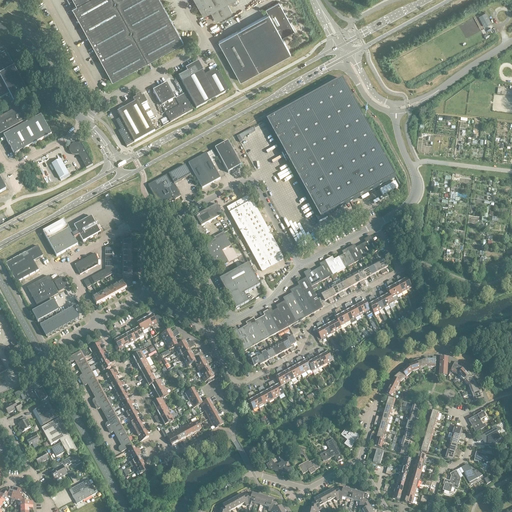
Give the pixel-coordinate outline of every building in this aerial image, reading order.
[(68,0),(72,7),(72,8),(73,8),(79,18),(80,22),(81,22),(87,33),(89,37),(90,40),(103,62),(104,65),(105,66),(107,69),(113,80),(128,72),(183,42),(177,30),(173,23),(160,0),(68,0)] [(194,0),(203,15),(203,16),(210,11),(215,21),(232,12),(227,3),(232,0),(194,0)] [(268,14),(225,38),(218,41),(240,81),(290,54),(282,38),(294,31),(278,2),(265,9),(268,14)] [(485,13),(482,14),(484,20),(482,21),(485,26),(490,23),(485,13)] [(6,52),(0,55),(0,98),(9,94),(14,103),(28,95),(6,52)] [(185,69),(187,72),(179,77),(182,82),(181,82),(196,109),(229,91),(216,69),(205,75),(203,71),(198,62),(185,69)] [(396,177),(342,79),(265,121),(267,124),(268,124),(291,166),(290,167),(294,174),(295,173),(320,219),(396,177)] [(153,91),(165,114),(170,123),(192,111),(184,95),(175,99),(167,83),(153,91)] [(142,97),(140,94),(136,96),(137,98),(133,99),(135,102),(117,112),(120,118),(116,121),(121,130),(118,132),(127,147),(155,131),(141,106),(147,103),(143,96),(142,97)] [(19,107),(0,117),(0,134),(26,120),(19,107)] [(51,135),(41,115),(4,136),(14,155),(51,135)] [(228,142),(212,150),(214,155),(217,153),(228,173),(241,166),(228,142)] [(79,154),(79,156),(86,169),(93,165),(81,143),(80,143),(81,145),(75,145),(74,145),(73,146),(72,146),(72,147),(71,147),(71,148),(71,149),(71,150),(71,151),(71,152),(72,153),(73,154),(74,154),(75,154),(75,155),(76,155),(79,154)] [(212,150),(188,163),(202,189),(220,179),(211,162),(217,159),(214,155),(212,150)] [(63,159),(54,163),(62,178),(71,173),(63,159)] [(162,178),(148,186),(160,208),(171,202),(170,201),(173,199),(173,200),(174,200),(174,201),(175,201),(176,200),(175,199),(180,196),(174,185),(191,176),(185,166),(168,175),(162,178)] [(249,195),(227,208),(262,271),(284,259),(249,195)] [(100,207),(111,201),(109,196),(97,202),(100,207)] [(103,212),(114,206),(111,201),(100,207),(103,212)] [(222,215),(217,205),(187,221),(191,228),(192,227),(194,230),(192,231),(198,242),(207,237),(201,227),(222,215)] [(106,218),(117,211),(114,206),(103,212),(106,218)] [(78,219),(89,213),(87,208),(75,214),(78,219)] [(109,223),(120,216),(117,211),(106,218),(109,223)] [(81,224),(92,218),(89,213),(78,219),(81,224)] [(67,226),(78,219),(75,214),(64,220),(67,226)] [(111,228),(123,222),(120,216),(109,223),(111,228)] [(84,230),(95,223),(92,218),(81,224),(84,230)] [(70,231),(81,224),(78,219),(67,226),(70,231)] [(87,235),(98,229),(95,223),(84,230),(87,235)] [(72,236),(84,230),(81,224),(70,231),(72,236)] [(45,238),(56,231),(53,226),(42,232),(45,238)] [(89,240),(101,234),(98,229),(87,235),(89,240)] [(75,241),(87,235),(84,230),(72,236),(75,241)] [(48,243),(59,237),(56,231),(45,238),(48,243)] [(215,239),(202,247),(205,252),(206,252),(210,259),(209,260),(215,271),(229,263),(222,251),(231,246),(223,233),(214,238),(215,239)] [(78,246),(89,240),(87,235),(75,241),(78,246)] [(378,251),(371,236),(364,240),(366,244),(361,246),(367,257),(378,251)] [(51,248),(62,242),(59,237),(48,243),(51,248)] [(53,253),(65,247),(62,242),(51,248),(53,253)] [(355,245),(348,249),(356,263),(367,257),(361,246),(356,249),(355,245)] [(37,247),(5,265),(16,284),(35,274),(33,269),(36,267),(33,262),(43,257),(37,247)] [(56,258),(68,252),(65,247),(53,253),(56,258)] [(356,263),(348,249),(342,252),(343,256),(339,258),(345,269),(356,263)] [(98,259),(95,254),(87,258),(93,268),(98,265),(98,259)] [(93,268),(87,258),(81,261),(87,271),(93,268)] [(332,258),(326,261),(334,275),(345,269),(339,258),(334,261),(332,258)] [(388,268),(383,259),(378,262),(384,274),(386,273),(384,269),(388,268)] [(87,271),(81,261),(74,265),(80,275),(87,271)] [(334,275),(326,261),(319,265),(321,268),(316,271),(322,282),(326,279),(328,278),(334,275)] [(384,274),(378,262),(372,265),(377,273),(380,272),(382,275),(384,274)] [(260,286),(248,264),(219,280),(236,310),(249,303),(244,294),(260,286)] [(377,273),(372,265),(367,268),(374,280),(376,278),(374,275),(377,273)] [(374,280),(367,268),(362,271),(367,279),(370,277),(372,281),(374,280)] [(303,273),(306,278),(311,288),(322,282),(316,271),(312,273),(310,270),(303,273)] [(367,279),(362,271),(357,274),(363,285),(366,284),(364,281),(367,279)] [(363,285),(357,274),(352,276),(356,285),(359,283),(361,287),(363,285)] [(48,276),(27,288),(37,306),(58,294),(57,292),(59,291),(59,292),(67,287),(63,278),(55,282),(55,281),(52,283),(48,276)] [(356,285),(352,276),(346,279),(353,291),(355,290),(353,286),(356,285)] [(319,301),(311,288),(306,278),(297,283),(299,286),(314,314),(323,309),(322,309),(320,304),(319,301)] [(412,288),(407,278),(401,281),(407,291),(412,288)] [(353,291),(346,279),(341,282),(346,291),(349,289),(351,292),(353,291)] [(122,281),(117,284),(122,292),(125,291),(125,289),(127,288),(126,288),(123,281),(122,281)] [(391,281),(389,282),(397,296),(402,293),(396,284),(394,286),(391,281)] [(407,291),(401,281),(396,284),(402,293),(407,291)] [(346,291),(341,282),(336,285),(342,297),(345,296),(343,292),(346,291)] [(397,296),(389,282),(387,283),(389,288),(386,290),(389,294),(392,299),(397,296)] [(336,285),(335,283),(329,286),(331,288),(335,296),(338,295),(340,298),(342,297),(336,285)] [(122,292),(117,284),(112,286),(117,294),(118,293),(119,294),(122,292)] [(117,294),(112,286),(107,289),(112,298),(115,296),(115,295),(117,294)] [(299,286),(290,291),(291,294),(292,294),(305,318),(314,314),(299,286)] [(335,296),(331,288),(325,291),(332,303),(334,301),(332,298),(335,296)] [(112,298),(107,289),(102,292),(107,299),(108,299),(109,300),(112,298)] [(332,303),(325,291),(320,294),(323,299),(319,301),(320,304),(324,301),(325,302),(328,300),(330,304),(332,303)] [(107,299),(102,292),(97,295),(102,303),(105,302),(105,300),(107,299)] [(379,293),(381,298),(379,299),(384,309),(389,306),(382,293),(381,292),(379,293)] [(383,292),(382,293),(389,306),(394,303),(392,299),(389,294),(386,296),(383,292)] [(292,294),(291,294),(283,299),(284,302),(285,302),(297,325),(301,323),(300,321),(305,318),(292,294)] [(102,303),(97,295),(92,297),(96,305),(98,304),(99,305),(102,303)] [(373,297),(372,298),(379,312),(384,309),(379,299),(376,301),(373,297)] [(359,298),(357,299),(365,313),(370,311),(365,301),(362,303),(359,298)] [(379,312),(372,298),(370,299),(372,303),(369,305),(374,314),(379,312)] [(365,313),(357,299),(355,300),(358,305),(355,307),(360,316),(365,313)] [(48,317),(52,314),(51,313),(52,313),(54,316),(55,315),(53,312),(54,311),(55,313),(59,311),(59,312),(60,311),(54,301),(43,307),(48,317)] [(285,302),(284,302),(276,307),(278,310),(287,328),(293,325),(293,327),(297,325),(285,302)] [(347,305),(350,309),(355,319),(360,316),(355,307),(352,308),(349,303),(347,305)] [(55,332),(58,331),(59,331),(59,330),(59,331),(59,330),(62,328),(63,329),(63,328),(63,329),(63,328),(66,326),(66,327),(67,326),(70,324),(71,324),(74,322),(75,322),(78,320),(79,320),(78,320),(79,320),(80,319),(76,312),(77,311),(76,310),(78,310),(75,305),(40,325),(40,326),(41,326),(40,326),(46,337),(47,337),(48,337),(47,337),(51,335),(52,335),(51,335),(55,333),(55,332)] [(48,317),(43,307),(32,312),(38,323),(39,323),(38,323),(38,322),(42,320),(41,319),(42,318),(44,321),(45,321),(43,318),(44,317),(45,319),(48,317)] [(271,309),(267,311),(279,333),(287,328),(278,310),(273,313),(271,309)] [(337,310),(340,315),(347,327),(352,325),(351,324),(345,312),(342,314),(339,309),(337,310)] [(350,309),(345,312),(351,324),(356,321),(355,319),(350,309)] [(279,333),(267,311),(263,313),(265,317),(260,320),(270,338),(279,333)] [(152,315),(147,318),(152,327),(157,324),(152,315)] [(347,327),(340,315),(335,318),(336,320),(340,327),(341,329),(342,330),(347,327)] [(152,327),(147,318),(142,321),(147,329),(152,327)] [(326,319),(328,325),(326,326),(331,335),(336,332),(331,323),(328,318),(326,319)] [(254,319),(249,321),(261,342),(270,338),(260,320),(255,322),(254,319)] [(336,320),(331,323),(336,332),(341,329),(340,327),(336,320)] [(147,329),(142,321),(137,323),(139,328),(139,327),(142,332),(147,329)] [(261,342),(249,321),(245,323),(247,327),(243,329),(252,347),(261,342)] [(321,322),(318,323),(321,328),(326,337),(331,335),(326,326),(323,327),(322,326),(323,326),(321,322)] [(321,328),(318,323),(317,324),(320,329),(316,331),(316,332),(321,340),(326,337),(321,328)] [(139,327),(139,328),(134,330),(139,339),(144,336),(142,332),(139,327)] [(127,329),(129,333),(134,342),(139,339),(134,330),(131,332),(129,328),(127,329)] [(236,328),(232,331),(244,352),(252,347),(243,329),(238,332),(236,328)] [(172,333),(170,330),(161,335),(163,340),(173,335),(177,333),(176,331),(172,333)] [(119,332),(117,333),(124,347),(129,344),(124,335),(121,337),(119,332)] [(124,347),(117,333),(115,334),(118,339),(114,341),(119,350),(124,347)] [(134,342),(129,333),(128,334),(124,335),(129,344),(134,342)] [(176,340),(173,335),(163,340),(166,345),(176,340)] [(296,343),(292,335),(286,338),(287,340),(293,350),(295,349),(293,345),(296,343)] [(178,345),(176,340),(166,345),(169,351),(176,347),(178,345)] [(287,340),(282,343),(286,351),(290,349),(292,353),(294,352),(293,350),(287,340)] [(187,344),(185,341),(178,345),(176,347),(179,352),(188,346),(192,344),(191,342),(187,344)] [(101,343),(96,345),(95,343),(89,347),(90,348),(93,353),(100,349),(99,346),(102,344),(101,343)] [(286,351),(282,343),(277,346),(283,357),(285,356),(283,353),(286,351)] [(191,351),(188,346),(179,352),(181,357),(191,351)] [(283,357),(277,346),(271,349),(276,357),(279,355),(281,359),(283,357)] [(8,360),(13,357),(21,352),(18,347),(9,351),(8,348),(5,350),(7,353),(4,354),(8,361),(8,360)] [(102,352),(100,349),(93,353),(95,358),(106,352),(105,351),(102,352)] [(276,357),(271,349),(266,351),(273,363),(275,362),(273,359),(276,357)] [(81,351),(69,358),(69,359),(70,362),(72,363),(74,361),(77,366),(86,361),(81,351)] [(192,354),(191,351),(181,357),(184,362),(194,356),(198,354),(197,351),(192,354)] [(273,363),(266,351),(261,354),(265,363),(268,361),(270,364),(273,363)] [(107,354),(106,352),(95,358),(98,363),(106,359),(104,356),(107,354)] [(146,359),(142,352),(133,357),(137,364),(146,359)] [(327,352),(322,355),(327,364),(332,361),(333,362),(335,361),(333,356),(330,358),(327,352)] [(265,363),(261,354),(256,357),(255,357),(261,367),(262,369),(264,368),(262,364),(265,363)] [(255,355),(249,358),(247,360),(252,368),(257,365),(259,369),(261,367),(255,357),(256,357),(255,355)] [(327,364),(322,355),(317,358),(322,367),(327,364)] [(196,361),(194,356),(184,362),(187,367),(194,363),(196,361)] [(154,365),(150,357),(146,359),(137,364),(141,372),(150,367),(154,365)] [(206,362),(203,357),(196,361),(194,363),(197,368),(206,362)] [(300,357),(298,358),(306,373),(311,370),(307,363),(308,363),(306,360),(303,362),(300,357)] [(430,360),(426,360),(427,367),(435,368),(436,357),(433,357),(432,359),(430,359),(430,360)] [(307,375),(306,373),(298,358),(296,359),(299,364),(296,366),(301,376),(305,373),(306,375),(307,375)] [(322,367),(317,358),(312,360),(317,369),(322,367)] [(447,376),(448,363),(445,363),(445,359),(440,358),(439,376),(447,376)] [(107,362),(106,359),(98,363),(100,368),(111,362),(110,360),(107,362)] [(420,361),(419,359),(416,360),(419,370),(427,367),(426,360),(422,361),(422,360),(420,361)] [(210,360),(206,362),(197,368),(199,373),(209,368),(207,364),(211,362),(210,360)] [(317,369),(312,360),(308,363),(307,363),(311,370),(312,372),(317,369)] [(419,370),(416,360),(413,361),(414,363),(411,364),(408,366),(412,372),(419,370)] [(89,366),(86,361),(77,366),(80,371),(89,366)] [(112,363),(111,362),(100,368),(103,372),(111,368),(109,365),(112,363)] [(458,363),(455,362),(450,371),(458,375),(462,369),(459,367),(459,366),(457,365),(458,363)] [(288,369),(289,370),(286,372),(291,381),(296,378),(291,369),(290,368),(288,364),(286,365),(287,369),(288,369)] [(94,375),(89,366),(80,371),(82,375),(80,376),(79,378),(81,382),(94,375)] [(301,376),(296,366),(291,369),(296,378),(301,376)] [(412,372),(408,366),(405,368),(404,367),(402,369),(401,368),(399,370),(406,378),(412,372)] [(154,374),(150,367),(141,372),(145,379),(154,374)] [(212,372),(209,368),(199,373),(202,378),(212,372)] [(465,372),(462,369),(458,375),(463,381),(471,374),(469,371),(467,373),(466,371),(465,372)] [(216,370),(212,372),(202,378),(205,383),(207,382),(208,383),(208,384),(216,380),(214,378),(213,374),(217,372),(216,370)] [(406,378),(399,370),(396,372),(398,373),(396,375),(396,376),(393,378),(400,383),(406,378)] [(105,375),(107,380),(118,374),(117,373),(114,374),(112,371),(105,375)] [(291,381),(286,372),(281,374),(286,384),(291,381)] [(119,376),(118,374),(107,380),(110,385),(118,381),(116,378),(119,376)] [(158,381),(154,374),(145,379),(149,387),(151,385),(158,381)] [(286,384),(281,374),(276,377),(281,387),(286,384)] [(473,376),(471,374),(463,381),(469,387),(475,383),(473,380),(473,379),(472,377),(473,376)] [(99,385),(94,375),(81,382),(83,386),(85,386),(87,385),(90,390),(99,385)] [(400,383),(393,378),(392,381),(391,381),(390,383),(388,382),(386,385),(396,390),(400,383)] [(161,380),(158,381),(151,385),(155,392),(165,387),(161,380)] [(119,384),(118,381),(110,385),(113,390),(123,384),(122,382),(119,384)] [(477,386),(475,383),(469,387),(468,387),(471,395),(472,394),(481,391),(480,388),(478,388),(478,386),(477,386)] [(124,385),(123,384),(113,390),(115,394),(123,390),(121,387),(124,385)] [(107,399),(99,385),(90,390),(95,399),(93,400),(92,402),(94,406),(107,399)] [(283,394),(278,385),(273,388),(278,397),(283,394)] [(396,390),(386,385),(385,388),(387,389),(386,391),(387,392),(385,395),(392,397),(396,390)] [(48,398),(42,387),(34,392),(40,402),(48,398)] [(169,395),(165,387),(155,392),(159,400),(162,398),(162,399),(169,395)] [(278,397),(273,388),(268,390),(273,400),(278,397)] [(185,394),(189,401),(198,396),(194,389),(185,394)] [(125,393),(123,390),(115,394),(118,399),(128,393),(127,392),(125,393)] [(273,400),(268,390),(263,393),(268,402),(273,400)] [(483,394),(481,391),(472,394),(474,402),(482,401),(481,397),(482,397),(481,394),(483,394)] [(129,395),(128,393),(118,399),(120,404),(128,400),(126,397),(129,395)] [(268,402),(263,393),(258,396),(263,405),(268,402)] [(202,403),(198,396),(189,401),(193,409),(200,405),(202,403)] [(263,405),(258,396),(253,398),(258,408),(263,405)] [(395,400),(386,397),(385,402),(381,400),(380,403),(386,404),(386,406),(393,408),(395,400)] [(159,400),(152,403),(156,411),(166,406),(162,399),(162,398),(159,400)] [(258,408),(253,398),(248,401),(253,411),(258,408)] [(115,413),(107,399),(94,406),(96,409),(98,410),(100,409),(106,418),(115,413)] [(209,399),(202,403),(200,405),(204,412),(213,407),(209,399)] [(130,403),(128,400),(120,404),(123,408),(134,403),(133,401),(130,403)] [(8,414),(16,410),(17,412),(22,410),(19,404),(16,406),(14,402),(5,408),(8,414)] [(58,417),(50,402),(33,412),(41,427),(58,417)] [(135,404),(134,403),(123,408),(126,413),(133,409),(132,406),(135,404)] [(420,407),(412,405),(410,413),(420,416),(421,413),(419,413),(420,410),(419,410),(420,407)] [(170,413),(166,406),(156,411),(161,418),(170,413)] [(393,408),(386,406),(385,409),(384,409),(384,411),(383,414),(390,416),(393,408)] [(218,414),(213,407),(204,412),(208,419),(218,414)] [(135,412),(133,409),(126,413),(128,418),(139,412),(138,410),(135,412)] [(439,413),(429,410),(428,413),(430,414),(430,416),(431,417),(430,419),(437,421),(439,413)] [(140,414),(139,412),(128,418),(131,423),(139,419),(137,415),(140,414)] [(471,425),(475,433),(486,427),(484,424),(483,425),(480,421),(481,420),(480,420),(486,417),(483,412),(468,420),(470,423),(471,423),(472,424),(471,425)] [(120,422),(115,413),(106,418),(108,423),(106,424),(105,426),(107,429),(120,422)] [(174,421),(170,413),(161,418),(165,426),(174,421)] [(420,416),(410,413),(407,421),(415,424),(416,421),(417,421),(417,419),(419,419),(420,416)] [(222,422),(218,414),(208,419),(212,427),(214,426),(215,429),(223,425),(222,422)] [(390,416),(383,414),(382,417),(382,418),(376,416),(375,421),(388,424),(390,416)] [(199,426),(195,418),(191,421),(192,423),(189,424),(194,434),(194,435),(197,433),(196,432),(201,430),(201,428),(199,426)] [(59,419),(41,429),(51,445),(60,441),(68,456),(77,451),(59,419)] [(140,421),(139,419),(131,423),(133,427),(144,422),(143,420),(140,421)] [(437,421),(430,419),(429,422),(428,421),(427,424),(425,423),(425,426),(435,429),(437,421)] [(25,431),(31,428),(27,420),(20,424),(18,425),(23,433),(26,431),(25,431)] [(388,424),(375,421),(374,425),(379,427),(379,428),(379,431),(386,433),(388,424)] [(415,424),(407,421),(405,429),(415,433),(416,429),(414,429),(415,426),(414,426),(415,424)] [(125,432),(120,422),(107,429),(109,433),(111,434),(113,432),(116,437),(125,432)] [(145,423),(144,422),(133,427),(136,432),(144,428),(142,425),(145,423)] [(194,434),(189,424),(182,428),(187,438),(194,434)] [(435,429),(425,426),(424,429),(426,430),(425,433),(426,433),(425,435),(432,437),(435,429)] [(454,426),(452,434),(465,438),(466,435),(461,434),(462,431),(461,431),(462,428),(454,426)] [(497,433),(500,431),(498,427),(497,428),(493,430),(480,437),(482,441),(483,440),(485,444),(485,445),(485,446),(489,446),(489,447),(489,448),(489,449),(490,449),(491,450),(491,449),(492,449),(493,449),(493,448),(493,447),(493,446),(493,442),(500,438),(497,433)] [(145,431),(144,428),(136,432),(139,437),(149,431),(148,429),(145,431)] [(187,438),(182,428),(174,432),(179,442),(187,438)] [(415,433),(405,429),(403,438),(410,440),(411,437),(412,438),(413,435),(415,436),(415,433)] [(347,440),(344,444),(350,449),(353,446),(352,445),(360,436),(356,433),(355,434),(350,430),(348,432),(345,430),(341,435),(347,440)] [(150,433),(149,431),(139,437),(141,442),(149,438),(147,434),(150,433)] [(386,433),(379,431),(378,433),(377,433),(376,435),(371,434),(370,437),(383,441),(386,433)] [(128,437),(125,432),(116,437),(119,442),(128,437)] [(179,442),(174,432),(167,437),(172,446),(179,442)] [(36,444),(40,442),(35,433),(26,439),(29,446),(35,443),(36,444)] [(452,434),(448,433),(447,437),(451,438),(450,442),(457,445),(457,442),(458,442),(459,440),(464,441),(465,438),(452,434)] [(432,437),(425,435),(424,438),(423,440),(421,439),(420,443),(430,446),(432,437)] [(133,446),(128,437),(119,442),(121,446),(119,448),(118,449),(120,452),(122,453),(133,446)] [(383,441),(370,437),(370,440),(374,441),(374,444),(375,444),(374,447),(381,449),(383,441)] [(410,440),(403,438),(400,446),(411,449),(412,446),(410,445),(410,443),(410,442),(410,440)] [(320,456),(323,462),(327,459),(328,460),(331,458),(330,458),(333,456),(333,457),(335,456),(338,462),(343,460),(339,454),(340,453),(332,439),(326,443),(328,447),(329,446),(331,449),(324,453),(324,454),(320,456)] [(457,445),(450,442),(447,451),(460,454),(461,451),(456,450),(457,447),(456,447),(457,445)] [(430,446),(420,443),(419,446),(421,446),(420,449),(421,449),(420,452),(428,454),(430,446)] [(56,458),(65,453),(60,444),(51,448),(56,458)] [(411,449),(400,446),(398,454),(406,456),(406,453),(407,454),(408,451),(410,452),(411,449)] [(127,451),(130,456),(140,451),(139,449),(136,450),(134,447),(127,451)] [(299,447),(297,454),(304,456),(306,449),(299,447)] [(383,453),(370,449),(370,452),(374,454),(374,456),(375,456),(373,463),(380,465),(383,453)] [(141,452),(140,451),(130,456),(132,461),(140,457),(138,454),(141,452)] [(460,454),(447,451),(445,459),(452,461),(453,458),(454,458),(455,456),(459,457),(460,454)] [(38,465),(48,460),(46,455),(47,454),(46,452),(44,453),(35,459),(38,465)] [(485,455),(476,452),(474,461),(478,462),(478,464),(487,466),(488,463),(493,464),(496,457),(485,454),(485,455)] [(58,464),(59,467),(62,466),(65,465),(65,466),(68,464),(69,466),(72,464),(72,466),(75,464),(76,466),(81,463),(76,454),(63,461),(63,462),(58,464)] [(426,456),(419,454),(418,457),(417,457),(417,459),(417,460),(416,462),(424,465),(426,456)] [(282,473),(290,476),(294,473),(291,467),(287,469),(286,466),(287,463),(288,462),(284,455),(279,458),(281,462),(277,465),(274,464),(273,461),(266,465),(269,469),(278,472),(280,471),(282,473)] [(141,460),(140,457),(132,461),(135,466),(145,460),(144,458),(141,460)] [(299,467),(303,474),(307,472),(307,471),(308,471),(310,474),(316,471),(315,470),(320,468),(315,459),(309,463),(308,461),(299,467)] [(411,461),(404,459),(401,467),(408,469),(409,466),(410,466),(410,464),(411,461)] [(145,460),(135,466),(132,467),(135,472),(137,470),(145,466),(143,463),(146,462),(145,460)] [(424,465),(416,462),(416,465),(415,465),(415,467),(415,468),(414,471),(421,473),(424,465)] [(469,483),(483,476),(476,470),(473,472),(474,472),(473,473),(470,467),(469,468),(467,465),(461,468),(469,483)] [(62,466),(59,467),(55,469),(56,470),(51,473),(54,477),(53,477),(54,478),(56,480),(67,474),(62,466)] [(147,469),(145,466),(137,470),(140,475),(150,470),(149,468),(147,469)] [(408,469),(401,467),(399,475),(406,477),(407,474),(408,472),(407,472),(408,469)] [(421,473),(414,471),(413,473),(412,475),(413,476),(412,479),(419,481),(421,473)] [(443,490),(444,491),(449,493),(451,492),(452,488),(453,488),(457,489),(460,479),(456,471),(450,474),(451,476),(449,481),(446,480),(443,490)] [(406,477),(399,475),(397,483),(404,485),(405,482),(406,480),(405,480),(406,477)] [(419,481),(412,479),(411,482),(410,481),(410,484),(409,487),(417,489),(419,481)] [(96,494),(88,480),(69,490),(77,504),(96,494)] [(404,485),(397,483),(394,491),(401,493),(402,490),(403,490),(403,488),(404,485)] [(342,491),(338,490),(339,500),(341,500),(342,497),(346,498),(348,490),(345,489),(345,488),(343,487),(342,491)] [(417,489),(409,487),(409,490),(408,490),(407,492),(408,492),(407,495),(414,497),(417,489)] [(20,489),(18,489),(17,493),(13,491),(11,499),(17,501),(19,493),(20,489)] [(327,491),(328,492),(332,500),(336,498),(337,501),(339,500),(338,490),(334,492),(333,489),(330,491),(329,490),(327,491)] [(1,494),(0,494),(0,498),(5,502),(7,498),(11,499),(13,491),(9,490),(8,494),(5,493),(4,496),(1,494)] [(401,493),(394,491),(392,499),(399,501),(400,498),(401,496),(400,496),(401,493)] [(251,497),(247,496),(248,505),(250,506),(251,503),(255,504),(257,495),(254,494),(255,493),(252,492),(251,497)] [(332,500),(328,492),(325,493),(325,492),(323,494),(328,502),(332,500)] [(359,492),(359,493),(356,501),(360,502),(359,506),(363,507),(368,501),(363,499),(364,494),(361,493),(361,492),(359,492)] [(19,493),(17,501),(20,502),(21,506),(29,506),(33,506),(33,502),(25,502),(25,499),(22,498),(23,494),(19,493)] [(328,502),(323,494),(320,496),(320,495),(318,496),(318,497),(323,505),(328,502)] [(236,496),(237,497),(241,505),(245,503),(246,506),(248,505),(247,496),(243,498),(242,495),(239,496),(238,495),(236,496)] [(414,497),(407,495),(406,498),(405,500),(406,500),(405,503),(412,505),(414,497)] [(241,505),(237,497),(234,499),(234,498),(232,499),(232,500),(237,508),(241,505)] [(268,497),(268,498),(265,507),(269,508),(268,511),(270,511),(276,504),(272,503),(273,500),(270,499),(270,498),(268,497)] [(323,505),(318,497),(316,499),(315,498),(313,499),(315,503),(312,505),(319,511),(321,510),(320,507),(323,505)] [(237,508),(232,500),(229,502),(229,501),(227,502),(227,503),(232,510),(237,508)] [(372,509),(368,501),(363,507),(364,509),(362,510),(363,511),(369,511),(373,510),(374,510),(373,508),(372,509)] [(229,511),(232,510),(227,503),(225,504),(224,503),(222,504),(224,508),(220,510),(222,511),(229,511)]
